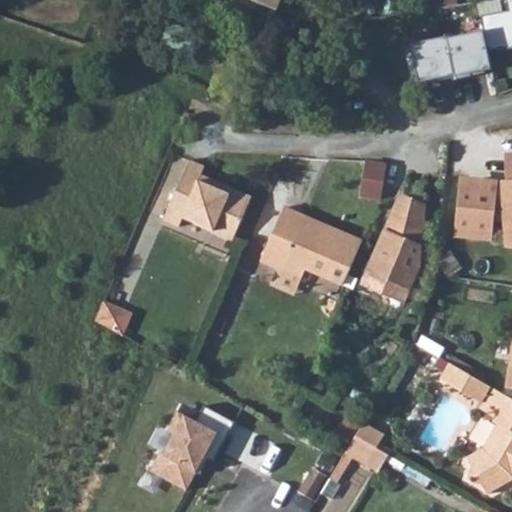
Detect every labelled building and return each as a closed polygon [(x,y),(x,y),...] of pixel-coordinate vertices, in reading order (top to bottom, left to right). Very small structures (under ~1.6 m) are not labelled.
[(511,0),(504,0),(507,9),(478,15),(482,30),(487,51),(511,48),(511,0)] [(482,30),(446,37),(455,78),(456,80),(472,77),(471,74),(492,70),(487,51),(482,30)] [(446,35),(410,43),(418,82),(439,78),(440,81),(455,78),(446,37),(446,35)] [(511,157),(511,183),(511,182),(511,188),(503,189),(503,192),(496,191),(497,185),(489,182),(480,181),(472,180),(463,182),(457,232),(466,235),(474,237),(483,237),(492,236),(494,216),(505,217),(507,242),(511,243),(511,157)] [(178,227),(183,217),(212,229),(211,232),(233,241),(251,196),(231,187),(227,194),(198,181),(204,168),(190,161),(164,221),(178,227)] [(381,200),(386,165),(365,161),(361,195),(381,200)] [(401,197),(368,277),(408,294),(419,266),(423,206),(401,197)] [(363,244),(329,230),(327,235),(304,225),(306,220),(284,211),(262,263),(278,270),(303,280),(307,271),(345,286),(363,244)] [(439,251),(437,276),(461,279),(462,269),(460,263),(455,256),(450,252),(439,251)] [(303,280),(278,270),(271,287),(296,297),(303,280)] [(104,301),(95,321),(114,331),(123,310),(104,301)] [(123,310),(114,331),(123,336),(132,313),(123,310)] [(447,361),(439,376),(473,395),(482,379),(447,361)] [(502,410),(509,397),(505,394),(492,386),(484,400),(502,410)] [(495,422),(499,424),(486,449),(470,458),(477,470),(474,481),(486,484),(492,494),(511,482),(511,398),(509,397),(502,410),(495,422)] [(235,421),(204,405),(196,420),(178,411),(167,431),(174,435),(164,454),(161,452),(151,471),(187,490),(205,456),(214,461),(235,421)] [(359,437),(349,453),(356,457),(371,467),(381,450),(359,437)] [(392,456),(381,450),(371,467),(383,473),(392,456)] [(346,458),(334,479),(340,483),(356,457),(349,453),(346,458)] [(314,465),(301,490),(316,498),(329,473),(314,465)]
